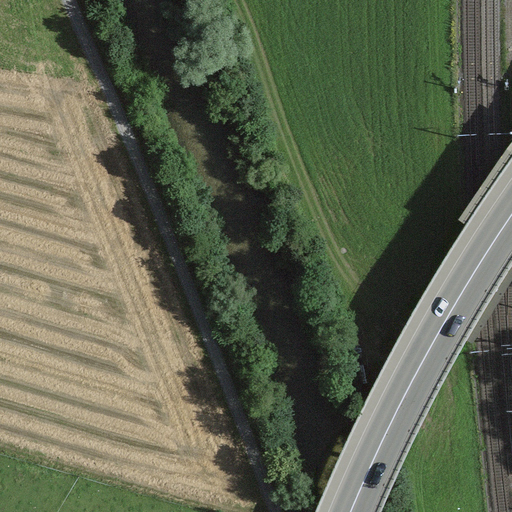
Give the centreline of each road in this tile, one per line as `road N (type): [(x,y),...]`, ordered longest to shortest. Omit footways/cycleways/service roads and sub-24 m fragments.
road 1 (track): [(280,511),(72,0)]
road 2 (primary): [(511,220),(417,373),(351,511)]
